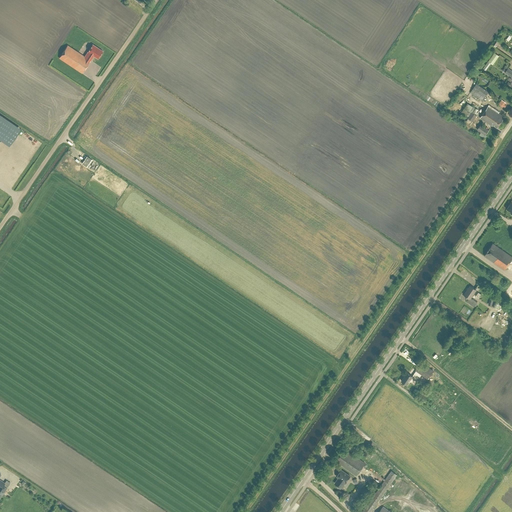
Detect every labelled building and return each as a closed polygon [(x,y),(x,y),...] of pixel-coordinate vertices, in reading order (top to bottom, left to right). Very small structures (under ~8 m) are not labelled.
[(90,61),(90,60),(93,55),(97,58),(102,50),(92,44),(87,51),(89,52),(86,57),(67,45),(59,58),(82,73),(84,70),(88,64),(90,61)] [(493,64),(499,55),(494,52),(488,61),(493,64)] [(511,70),(508,68),(510,64),(507,63),(502,70),(505,72),(511,76),(510,78),(511,79),(511,70)] [(485,98),(488,92),(476,84),(472,89),(470,92),(478,97),(482,100),(484,97),(485,98)] [(472,106),(468,103),(461,113),(465,116),(464,118),(466,119),(467,117),(473,121),(477,115),(475,114),(477,111),(475,109),(476,109),(472,106)] [(497,128),(504,117),(499,113),(499,112),(489,105),(480,118),(492,126),(493,125),(497,128)] [(0,114),(0,139),(1,140),(12,123),(0,114)] [(489,130),(481,124),(479,127),(477,129),(485,135),(489,130)] [(86,156),(82,163),(87,166),(91,159),(86,156)] [(504,270),(511,258),(511,256),(493,243),(484,255),(504,270)] [(475,306),(478,302),(471,297),(476,289),(470,285),(464,295),(469,298),(467,301),(475,306)] [(498,309),(504,300),(497,296),(492,305),(498,309)] [(451,351),(467,331),(462,327),(446,348),(451,351)] [(428,379),(433,370),(421,362),(415,370),(416,370),(412,376),(407,372),(401,380),(407,384),(411,378),(416,381),(421,374),(428,379)] [(347,452),(342,449),(335,459),(341,464),(344,466),(344,467),(356,476),(365,463),(348,450),(347,452)] [(342,488),(346,482),(350,476),(341,469),(337,476),(338,477),(335,483),(342,488)] [(370,511),(397,474),(391,470),(361,511),(370,511)] [(4,482),(0,479),(0,475),(1,474),(0,473),(0,497),(0,498),(7,488),(6,487),(10,482),(6,480),(4,482)]
